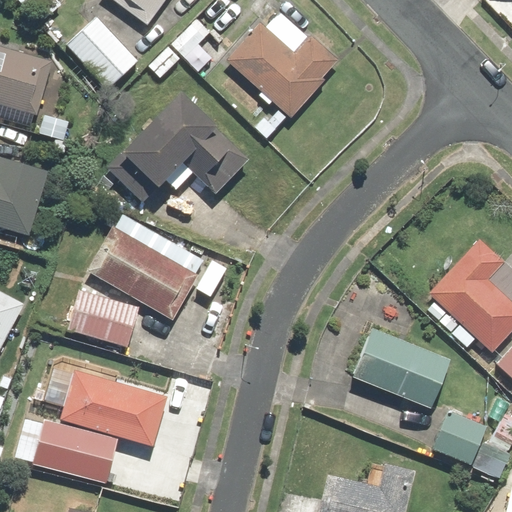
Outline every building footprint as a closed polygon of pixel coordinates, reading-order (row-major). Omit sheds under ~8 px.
[(165,0),(113,0),(148,25),(165,0)] [(262,21),(231,56),(295,113),(343,59),(283,6),(266,25),(262,21)] [(211,31),(197,17),(148,65),(163,80),(211,31)] [(102,20),(71,48),(108,87),(138,59),(102,20)] [(52,60),(0,44),(0,101),(37,112),(52,60)] [(195,172),(217,193),(254,155),(185,88),(108,168),(142,201),(166,176),(179,188),(195,172)] [(0,224),(30,233),(49,169),(2,155),(0,161),(0,224)] [(116,221),(88,266),(174,320),(202,275),(116,221)] [(421,301),(450,332),(463,320),(491,349),(511,328),(511,265),(483,236),(431,287),(433,289),(421,301)] [(0,352),(27,305),(0,289),(0,352)] [(140,306),(78,289),(67,329),(129,346),(140,306)] [(374,325),(354,372),(433,407),(453,360),(374,325)] [(511,346),(496,363),(511,377),(511,346)] [(121,369),(80,358),(64,418),(157,443),(169,395),(117,382),(121,369)] [(489,426),(454,410),(436,449),(505,480),(511,463),(511,449),(484,437),(489,426)] [(119,436),(42,419),(31,464),(108,482),(119,436)] [(380,486),(327,473),(317,511),(405,511),(416,469),(386,462),(380,486)] [(511,511),(511,483),(493,511),(511,511)]
